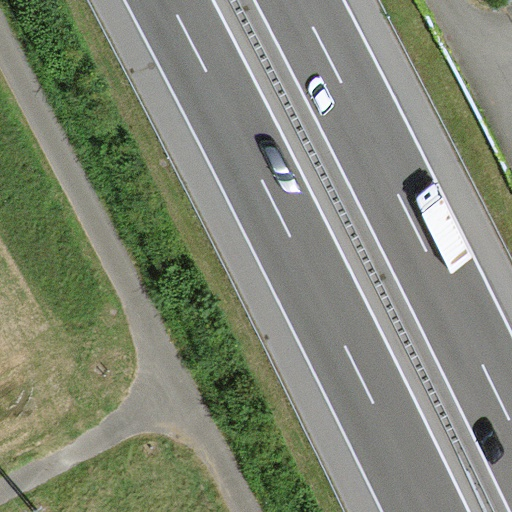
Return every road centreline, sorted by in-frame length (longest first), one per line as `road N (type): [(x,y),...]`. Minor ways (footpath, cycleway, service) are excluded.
road 1 (motorway): [(158,0),(418,511)]
road 2 (track): [(244,511),(0,41)]
road 3 (motorway): [(511,423),(295,0)]
road 4 (track): [(179,389),(0,491)]
